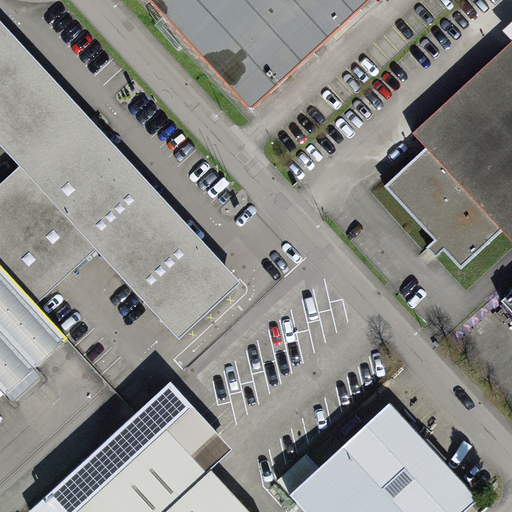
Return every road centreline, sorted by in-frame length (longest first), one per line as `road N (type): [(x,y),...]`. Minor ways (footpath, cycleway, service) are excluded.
road 1 (residential): [(88,0),(511,458)]
road 2 (unknown): [(376,311),(263,423),(256,474),(278,511)]
